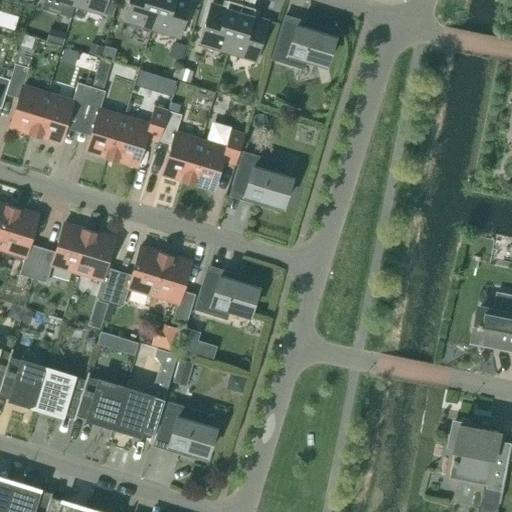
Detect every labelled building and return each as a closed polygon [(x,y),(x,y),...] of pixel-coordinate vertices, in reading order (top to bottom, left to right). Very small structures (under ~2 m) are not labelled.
[(76,0),(75,5),(103,13),(106,0),(76,0)] [(129,0),(123,19),(152,28),(160,0),(129,0)] [(160,0),(152,28),(180,37),(191,0),(160,0)] [(211,4),(200,43),(228,51),(242,3),(230,0),(229,0),(226,9),(211,4)] [(228,51),(256,60),(268,21),(252,17),(255,7),(242,3),(228,51)] [(284,21),(273,57),(304,66),(307,57),(327,63),(335,37),(335,36),(284,21)] [(50,28),(46,39),(63,44),(66,32),(50,28)] [(104,46),(91,42),(88,52),(101,56),(104,46)] [(105,46),(102,57),(113,59),(115,53),(112,48),(105,46)] [(65,48),(61,62),(74,66),(78,52),(65,48)] [(30,132),(31,132),(37,114),(46,117),(53,95),(23,86),(29,67),(15,63),(6,93),(19,97),(10,126),(30,132)] [(182,67),(179,79),(190,82),(194,70),(182,67)] [(10,79),(0,76),(0,106),(2,107),(6,93),(10,79)] [(46,117),(37,114),(31,132),(42,136),(42,135),(61,141),(70,113),(83,117),(92,86),(78,82),(73,101),(53,95),(46,117)] [(91,135),(87,149),(106,155),(106,156),(108,156),(113,137),(122,140),(129,118),(100,109),(106,90),(103,89),(92,86),(83,117),(96,121),(91,135)] [(149,124),(129,118),(122,140),(113,137),(108,156),(118,159),(138,165),(146,137),(159,141),(169,110),(171,101),(174,93),(160,89),(155,106),(149,124)] [(171,101),(169,110),(171,111),(178,113),(180,104),(174,102),(171,101)] [(163,173),(183,178),(183,179),(184,179),(190,161),(199,164),(206,142),(177,133),(182,114),(179,113),(178,113),(171,111),(169,110),(159,141),(172,145),(163,173)] [(199,164),(190,161),(184,179),(194,183),(195,182),(214,189),(223,160),(236,164),(246,133),(232,129),(226,148),(206,142),(199,164)] [(274,209),(276,202),(284,205),(292,178),(272,171),(274,162),(243,153),(232,189),(230,195),(274,209)] [(0,233),(3,224),(12,227),(18,208),(7,205),(0,203),(0,233)] [(12,227),(3,224),(0,233),(0,246),(26,255),(20,274),(33,278),(42,247),(30,243),(38,215),(19,209),(18,208),(12,227)] [(56,251),(42,247),(33,278),(47,282),(53,263),(73,269),(80,247),(88,250),(94,232),(84,229),(64,223),(56,251)] [(88,250),(80,247),(73,269),(102,278),(96,297),(110,301),(119,271),(106,267),(115,238),(96,233),(96,232),(94,232),(88,250)] [(132,275),(119,271),(110,301),(124,305),(129,287),(149,293),(156,271),(165,273),(171,255),(160,252),(141,246),(132,275)] [(165,273),(156,271),(149,293),(178,302),(173,320),(186,325),(196,294),(183,290),(192,262),(172,256),(172,255),(171,255),(165,273)] [(207,271),(196,307),(227,317),(230,307),(250,314),(259,287),(250,285),(207,271)] [(494,309),(482,307),(475,341),(511,347),(511,294),(497,292),(494,309)] [(115,304),(110,302),(105,318),(110,319),(115,304)] [(12,305),(8,317),(20,320),(23,308),(12,305)] [(25,308),(21,320),(30,323),(34,311),(25,308)] [(103,320),(91,316),(89,325),(100,329),(103,320)] [(104,328),(99,347),(151,360),(156,341),(104,328)] [(187,328),(179,352),(192,356),(192,353),(197,339),(199,331),(187,328)] [(0,388),(13,347),(12,347),(11,352),(0,348),(0,388)] [(0,394),(36,406),(48,367),(11,356),(13,347),(0,388),(0,394)] [(187,385),(194,361),(180,357),(173,381),(187,385)] [(74,418),(74,419),(89,371),(88,371),(86,379),(48,367),(36,406),(74,417),(74,418)] [(75,419),(77,414),(114,425),(126,387),(88,375),(90,371),(89,371),(74,419),(75,419)] [(230,372),(230,376),(239,392),(242,392),(246,376),(230,372)] [(151,437),(150,441),(151,442),(166,394),(164,394),(163,399),(126,387),(114,425),(151,437)] [(156,439),(208,454),(216,427),(196,421),(198,412),(167,403),(156,439)] [(511,442),(497,440),(499,432),(482,429),(482,426),(452,420),(446,448),(454,450),(457,450),(452,476),(488,483),(486,488),(502,491),(499,503),(500,503),(511,445),(511,442)] [(0,511),(4,511),(14,481),(0,476),(0,511)] [(45,511),(52,491),(51,492),(14,481),(4,511),(45,511)] [(87,511),(89,508),(51,496),(53,492),(52,491),(45,511),(87,511)]
